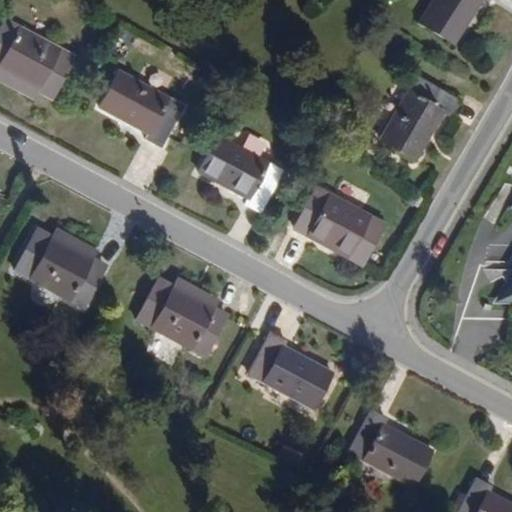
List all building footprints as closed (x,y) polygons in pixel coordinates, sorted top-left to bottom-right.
[(466,10),(471,0),(416,0),(396,36),(430,55),(458,6),(466,10)] [(41,112),(61,74),(0,42),(0,91),(27,105),(41,112)] [(400,88),(363,155),(395,172),(424,121),(432,125),(441,109),(400,88)] [(147,167),(170,123),(106,89),(88,125),(133,150),(129,158),(147,167)] [(0,101),(23,113),(27,105),(0,91),(0,101)] [(251,234),(278,182),(212,148),(190,191),(236,216),(232,224),(251,234)] [(511,177),(493,213),(508,213),(511,220),(511,235),(474,309),(511,308),(511,177)] [(352,286),(374,244),(307,209),(285,251),(299,258),(296,262),(336,282),(338,279),(352,286)] [(0,212),(0,233),(9,217),(0,212)] [(59,257),(58,258),(42,250),(25,282),(94,318),(110,286),(96,278),(97,277),(59,257)] [(97,277),(101,270),(63,250),(59,257),(97,277)] [(173,305),(172,306),(157,298),(139,332),(208,368),(226,334),(214,327),(215,326),(173,305)] [(215,326),(218,320),(177,298),(173,305),(215,326)] [(284,364),(288,356),(270,346),(249,385),(311,418),(328,387),(284,364)] [(379,437),(383,430),(365,421),(346,459),(402,489),(419,458),(379,437)] [(507,511),(480,497),(483,492),(468,484),(452,511),(507,511)]
